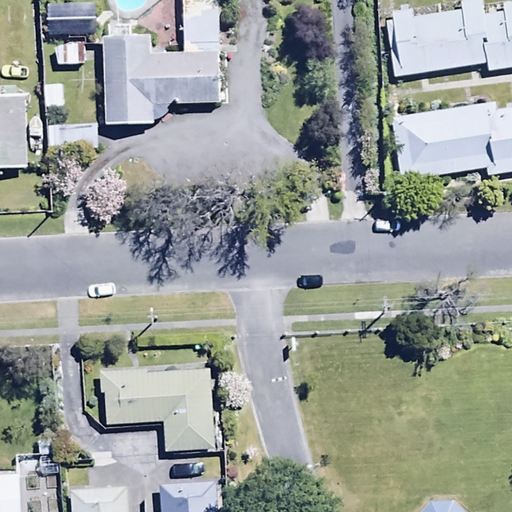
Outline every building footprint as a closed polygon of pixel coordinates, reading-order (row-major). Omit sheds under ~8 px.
[(11,0),(12,5),(6,5),(7,31),(22,31),(21,0),(11,0)] [(218,0),(183,0),(183,56),(151,56),(151,36),(104,36),(104,127),(156,127),(156,122),(168,122),(168,106),(218,106),(218,0)] [(486,67),(487,73),(511,69),(511,2),(482,6),(481,0),(480,0),(460,3),(461,12),(414,18),(413,9),(391,13),(392,20),(387,21),(395,79),(486,67)] [(56,45),(57,67),(83,67),(82,44),(56,45)] [(0,152),(29,151),(25,72),(0,73),(0,152)] [(511,110),(493,113),(492,106),(390,122),(400,184),(485,171),(486,180),(511,175),(511,110)] [(97,127),(47,129),(48,151),(98,148),(97,127)] [(213,348),(103,354),(106,408),(163,405),(164,433),(218,430),(213,348)] [(22,511),(19,451),(0,452),(0,511),(22,511)] [(218,511),(217,483),(159,487),(160,503),(144,504),(144,511),(127,511),(126,490),(70,493),(71,511),(218,511)]
